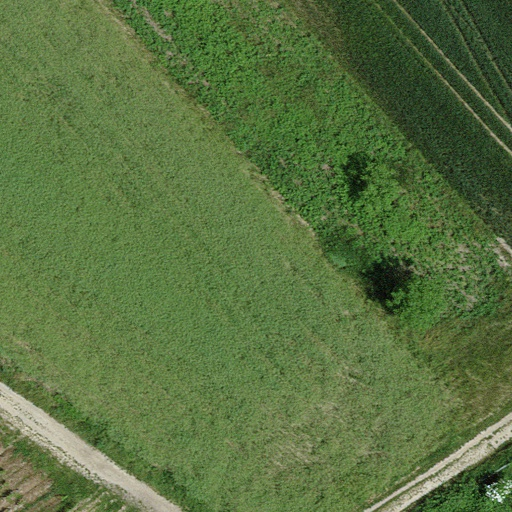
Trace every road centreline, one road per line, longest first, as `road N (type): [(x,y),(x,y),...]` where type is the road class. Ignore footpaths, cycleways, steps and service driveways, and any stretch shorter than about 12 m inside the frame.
road 1 (track): [(0,390),(165,511)]
road 2 (track): [(511,434),(392,511)]
